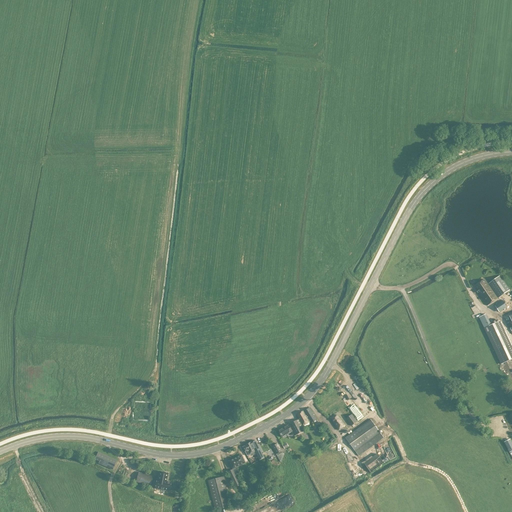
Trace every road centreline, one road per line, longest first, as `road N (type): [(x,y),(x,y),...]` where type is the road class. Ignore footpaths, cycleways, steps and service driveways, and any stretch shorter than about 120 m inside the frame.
road 1 (secondary): [(0,449),(66,433),(190,452),(283,413),(316,385),(422,188),(462,160),(511,149)]
road 2 (track): [(180,150),(155,367),(113,411),(107,439)]
